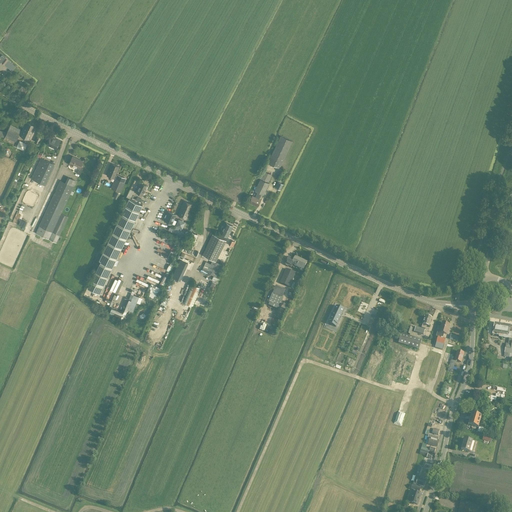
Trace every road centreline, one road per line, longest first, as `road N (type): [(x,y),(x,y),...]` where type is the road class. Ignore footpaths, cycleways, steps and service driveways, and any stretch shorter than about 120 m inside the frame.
road 1 (tertiary): [(474,307),(383,283),(0,88)]
road 2 (track): [(455,405),(422,386),(387,388),(302,363),(238,511)]
road 3 (tertiary): [(474,307),(469,367),(424,511)]
